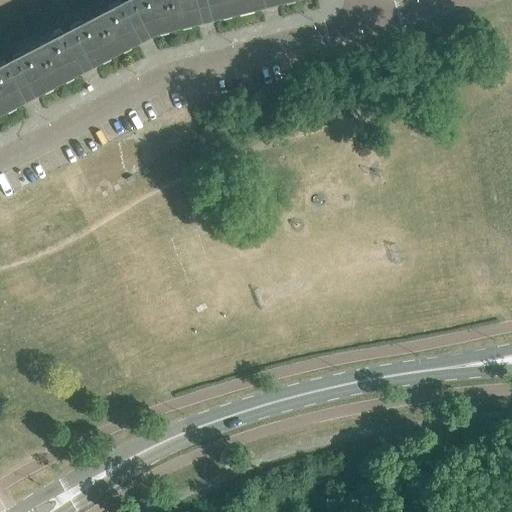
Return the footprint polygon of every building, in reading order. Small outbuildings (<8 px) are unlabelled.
[(173,28),(166,0),(128,0),(111,9),(109,4),(94,12),(109,43),(114,53),(129,46),(148,35),(159,31),(173,28)] [(233,1),(232,0),(166,0),(173,28),(235,12),(233,1)] [(232,0),(233,1),(235,12),(285,0),(232,0)] [(51,35),(36,43),(57,83),(114,53),(109,43),(94,12),(79,20),(81,25),(73,29),(54,39),(51,35)] [(0,112),(57,83),(36,43),(22,50),(24,55),(5,64),(0,67),(0,112)]
